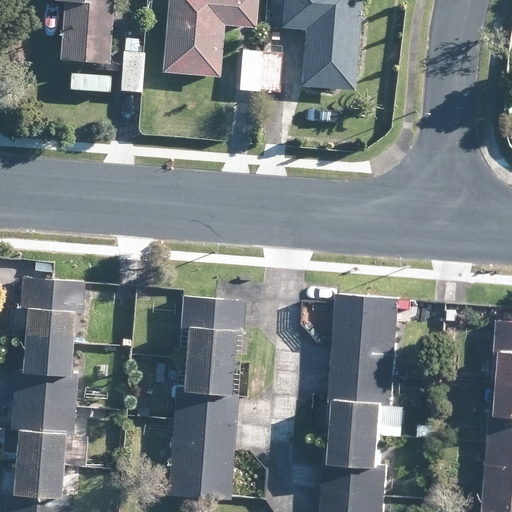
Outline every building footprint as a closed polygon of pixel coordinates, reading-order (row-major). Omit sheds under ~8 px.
[(69,1),(65,60),(114,63),(118,0),(58,0),(69,1)] [(238,27),(244,27),(260,28),(262,0),(172,0),(166,73),(219,77),(225,78),(225,75),(229,26),(238,27)] [(360,89),(366,0),(287,0),(286,28),(309,29),(305,86),(360,89)] [(143,91),(147,39),(130,38),(126,89),(143,91)] [(263,91),(266,52),(246,51),(244,89),(263,91)] [(281,92),(284,54),(266,52),(263,91),(281,92)] [(280,141),(284,99),(263,97),(259,139),(280,141)] [(87,278),(55,275),(25,273),(24,301),(33,302),(80,306),(86,306),(87,295),(87,291),(87,278)] [(397,399),(405,293),(342,289),(341,300),(341,309),(334,390),(343,391),(339,459),(329,459),(325,511),(387,511),(389,507),(392,458),(386,458),(390,399),(397,399)] [(246,326),(248,295),(216,292),(186,290),(186,297),(184,322),(194,322),(192,348),(192,357),(191,367),(190,388),(178,388),(170,490),(234,495),(238,449),(241,400),(242,390),(237,389),(239,360),(242,326),(246,326)] [(77,340),(80,306),(33,302),(31,336),(77,340)] [(511,511),(511,315),(502,315),(500,347),(509,348),(507,382),(504,410),(493,409),(488,485),(486,511),(511,511)] [(75,368),(77,340),(31,336),(28,367),(19,366),(19,374),(17,398),(77,402),(81,368),(75,368)] [(76,431),(77,402),(17,398),(15,418),(15,426),(24,427),(21,459),(68,463),(70,431),(76,431)] [(66,488),(68,463),(21,459),(19,489),(10,489),(9,494),(7,511),(69,511),(71,489),(66,488)]
